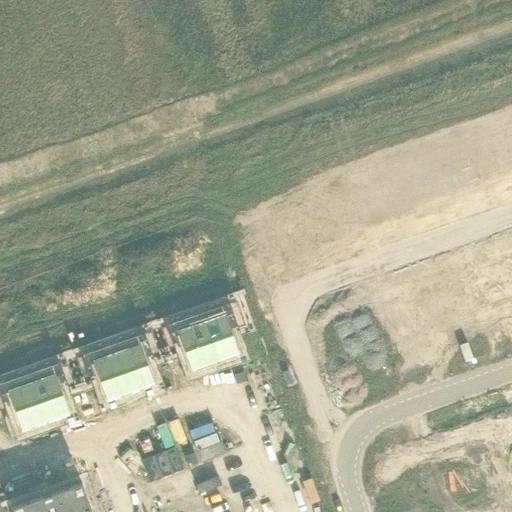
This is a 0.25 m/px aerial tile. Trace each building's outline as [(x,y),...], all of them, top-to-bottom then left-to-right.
[(222,313),(200,320),(215,363),(239,354),(230,330),(245,324),(236,300),(220,306),(222,313)] [(175,321),(159,327),(168,351),(182,346),(191,371),(215,363),(200,320),(178,328),(175,321)] [(137,342),(115,350),(130,393),(154,384),(145,359),(160,354),(151,330),(135,335),(137,342)] [(91,351),(74,357),(83,381),(97,376),(106,401),(130,393),(115,350),(93,358),(91,351)] [(53,372),(30,380),(45,422),(69,414),(60,389),(75,384),(66,360),(50,365),(53,372)] [(6,381),(0,382),(0,410),(12,406),(21,431),(45,422),(30,380),(8,388),(6,381)] [(42,496),(11,507),(12,511),(85,511),(85,509),(90,508),(81,482),(50,493),(42,496)]
